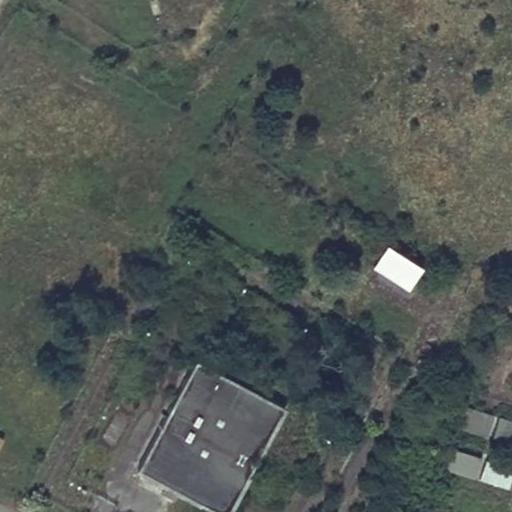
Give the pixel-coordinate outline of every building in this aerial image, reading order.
[(383,241),(370,266),(409,286),(422,262),(383,241)] [(221,511),(226,511),(284,405),(196,358),(137,467),(221,511)] [(463,429),(490,433),(492,411),(466,408),(463,429)] [(511,419),(499,415),(492,435),(511,442),(511,419)] [(475,477),(481,455),(453,448),(447,470),(475,477)] [(509,487),(511,472),(511,465),(483,459),(479,480),(509,487)]
